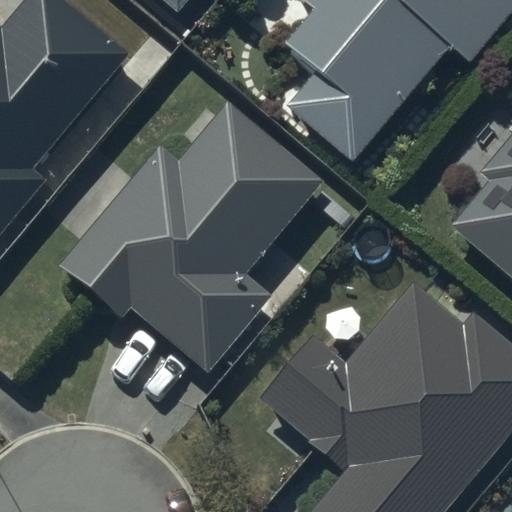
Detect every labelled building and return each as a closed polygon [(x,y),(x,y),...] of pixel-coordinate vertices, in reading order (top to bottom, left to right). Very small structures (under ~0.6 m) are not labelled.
[(0,235),(40,187),(30,179),(126,61),(50,0),(25,0),(0,31),(0,235)] [(154,0),(176,18),(191,0),(154,0)] [(289,116),(355,169),(452,50),(473,67),(511,17),(511,0),(294,0),(314,16),(284,53),(318,80),(289,116)] [(155,156),(54,274),(119,329),(128,317),(203,381),(267,306),(241,284),(321,191),(224,110),(172,171),(155,156)] [(453,235),(511,283),(511,147),(483,182),(491,189),(453,235)] [(319,511),(452,511),(511,440),(511,358),(475,327),(465,339),(413,295),(347,375),(312,346),(257,412),(343,483),(319,511)]
